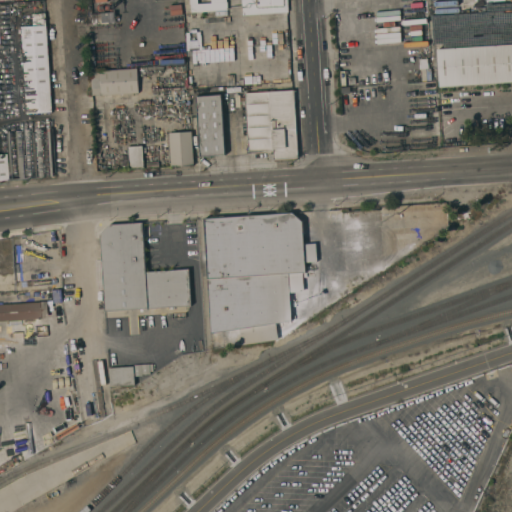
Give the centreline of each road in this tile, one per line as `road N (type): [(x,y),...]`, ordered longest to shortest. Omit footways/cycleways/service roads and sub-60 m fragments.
road 1 (primary): [(0,208),(511,168)]
road 2 (residential): [(90,401),(80,199)]
road 3 (residential): [(80,199),(64,0)]
road 4 (residential): [(323,182),(309,0)]
